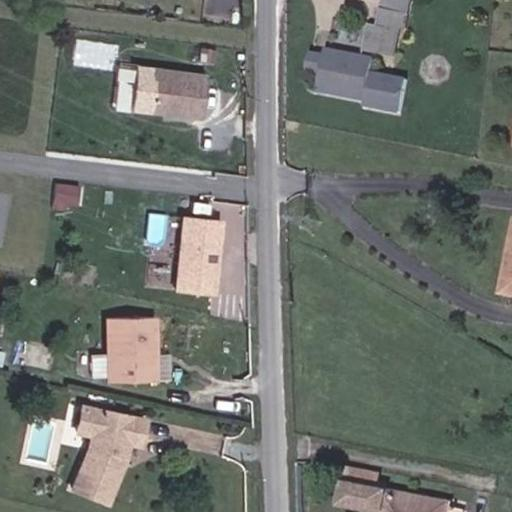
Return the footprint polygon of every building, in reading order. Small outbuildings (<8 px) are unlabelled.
[(383,0),(382,9),(411,16),(414,0),(413,0),(383,0)] [(408,33),(411,16),(382,9),(378,26),(408,33)] [(381,56),(387,30),(371,27),(365,52),(381,56)] [(331,50),(329,58),(325,76),(321,95),(364,104),(363,110),(402,117),(408,82),(371,75),(373,61),(331,50)] [(325,76),(329,58),(318,56),(314,73),(325,76)] [(204,117),(209,74),(156,68),(151,110),(204,117)] [(80,202),(82,184),(58,181),(55,199),(80,202)] [(178,290),(217,293),(224,221),(185,217),(178,290)] [(511,242),(501,294),(511,296),(511,242)] [(168,355),(155,355),(154,316),(105,317),(106,353),(107,378),(107,381),(169,380),(168,355)] [(107,378),(106,353),(93,353),(93,378),(107,378)] [(117,453),(126,457),(129,442),(141,445),(146,419),(82,404),(77,429),(91,433),(88,448),(71,486),(106,502),(120,467),(114,459),(114,456),(117,453)] [(120,467),(126,457),(117,453),(114,456),(114,459),(120,467)] [(346,484),(374,490),(378,474),(349,468),(346,484)] [(374,490),(346,484),(341,506),(371,511),(458,511),(450,510),(450,507),(374,490)]
